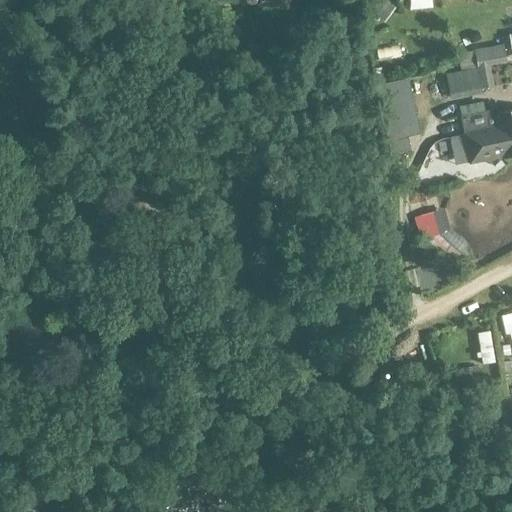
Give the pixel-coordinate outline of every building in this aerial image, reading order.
[(261,0),(260,4),(284,9),(286,0),(261,0)] [(379,0),(365,18),(374,25),(391,5),(385,0),(379,0)] [(498,18),(446,23),(455,53),(502,44),(498,18)] [(446,23),(405,27),(413,65),(455,53),(446,23)] [(397,46),(377,50),(379,62),(399,59),(397,46)] [(462,74),(445,77),(448,93),(479,87),(476,71),(462,74)] [(491,111),(460,118),(464,134),(471,165),(487,161),(494,168),(502,159),(511,157),(511,112),(492,117),(491,111)] [(437,133),(441,143),(458,138),(454,127),(437,133)] [(511,317),(502,319),(504,332),(511,331),(511,317)] [(482,363),(493,361),(488,328),(477,330),(482,363)] [(186,511),(182,502),(157,511),(186,511)]
